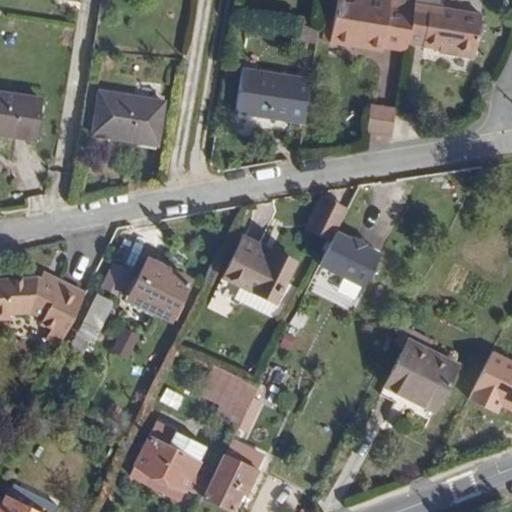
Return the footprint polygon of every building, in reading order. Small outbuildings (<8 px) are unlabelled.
[(382,47),(406,50),(408,43),(413,9),(398,6),(388,5),(389,0),(385,0),(335,0),(329,42),(382,50),(382,47)] [(414,3),(414,0),(398,0),(398,6),(413,9),(414,3)] [(481,15),(414,3),(413,9),(408,43),(439,49),(451,51),(450,54),(474,58),(481,15)] [(319,28),(297,25),(295,39),(317,43),(319,28)] [(235,112),(304,123),(311,80),(242,69),(235,112)] [(99,91),(92,135),(156,145),(163,102),(99,91)] [(0,92),(0,134),(34,139),(40,98),(0,92)] [(391,137),(394,116),(371,113),(367,133),(391,137)] [(307,229),(330,240),(345,208),(322,197),(307,229)] [(350,241),(335,233),(318,267),(362,289),(378,255),(363,248),(364,245),(351,239),(350,241)] [(244,237),(241,244),(271,258),(274,252),(244,237)] [(275,302),(295,262),(274,252),(271,258),(241,244),(240,243),(223,277),(240,285),(275,302)] [(154,263),(161,266),(163,261),(156,257),(154,263)] [(114,259),(102,285),(122,294),(133,267),(114,259)] [(170,319),(190,281),(161,266),(154,263),(146,259),(137,277),(142,280),(133,298),(155,309),(154,311),(170,319)] [(40,279),(57,288),(60,282),(43,273),(40,279)] [(0,318),(9,318),(9,313),(30,312),(42,318),(40,323),(51,328),(65,335),(85,294),(60,282),(57,288),(40,279),(37,278),(0,280),(0,318)] [(269,315),(275,302),(240,285),(234,298),(269,315)] [(93,328),(97,330),(112,302),(98,295),(83,323),(93,328)] [(83,323),(70,347),(80,353),(93,328),(83,323)] [(45,341),(58,347),(65,335),(51,328),(45,341)] [(123,329),(112,350),(127,357),(137,336),(123,329)] [(409,341),(427,350),(431,341),(413,333),(409,341)] [(433,411),(456,365),(427,350),(409,341),(407,340),(384,386),(399,393),(433,411)] [(511,360),(492,351),(469,399),(500,414),(504,405),(511,409),(511,360)] [(215,417),(237,428),(238,425),(251,399),(258,387),(215,366),(201,395),(221,405),(215,417)] [(399,393),(384,386),(380,395),(395,402),(399,393)] [(238,425),(246,429),(259,403),(251,399),(238,425)] [(157,421),(129,474),(180,500),(187,487),(194,473),(200,462),(199,461),(206,447),(157,421)] [(240,463),(247,449),(234,443),(227,457),(240,463)] [(210,481),(202,497),(232,511),(239,497),(243,499),(263,457),(247,449),(240,463),(227,457),(223,455),(210,481)] [(210,481),(194,473),(187,487),(203,496),(210,481)] [(12,486),(0,509),(0,511),(55,511),(57,508),(12,486)]
